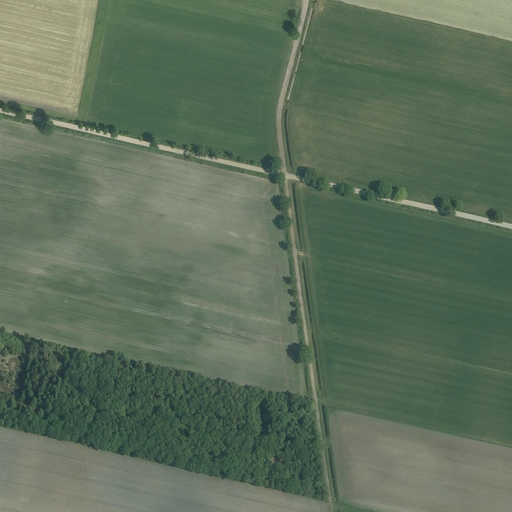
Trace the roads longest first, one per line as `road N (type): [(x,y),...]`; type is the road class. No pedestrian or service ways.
road 1 (track): [(283,175),(329,495)]
road 2 (track): [(0,111),(283,175)]
road 3 (track): [(283,175),(511,226)]
road 4 (track): [(304,0),(277,112),(283,175)]
